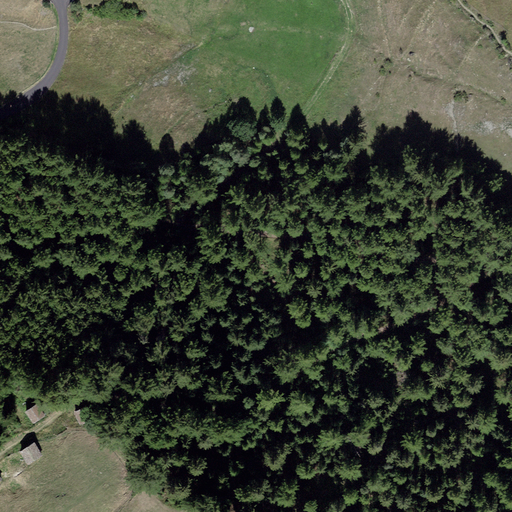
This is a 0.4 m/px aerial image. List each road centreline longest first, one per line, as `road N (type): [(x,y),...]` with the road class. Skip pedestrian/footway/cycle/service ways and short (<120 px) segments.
road 1 (track): [(509,266),(478,275),(424,310),(202,400),(110,395),(64,411),(0,451)]
road 2 (unclassified): [(0,112),(47,82),(59,61),(60,0)]
